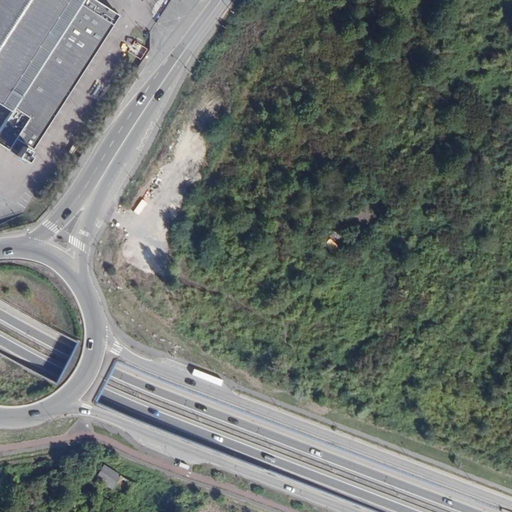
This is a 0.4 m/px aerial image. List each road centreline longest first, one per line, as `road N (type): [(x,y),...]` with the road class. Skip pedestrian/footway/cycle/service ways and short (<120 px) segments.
road 1 (primary): [(471,511),(120,375),(0,313)]
road 2 (primary): [(511,504),(129,356),(97,330)]
road 3 (primary): [(0,339),(112,397),(409,511)]
road 4 (primary): [(55,406),(97,413),(349,511)]
road 5 (primary): [(221,0),(113,158)]
road 6 (primary): [(113,158),(85,197),(29,247)]
road 7 (primary): [(74,273),(113,158)]
